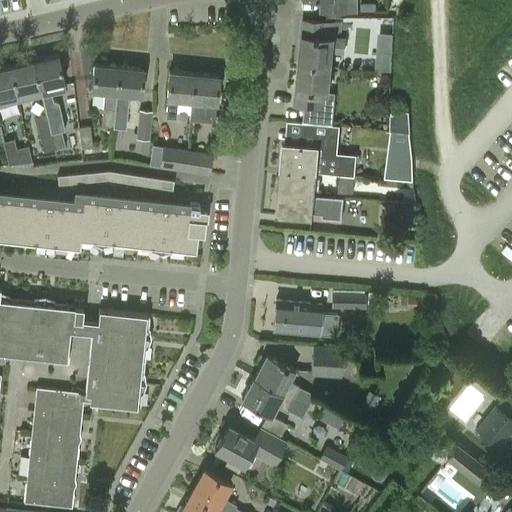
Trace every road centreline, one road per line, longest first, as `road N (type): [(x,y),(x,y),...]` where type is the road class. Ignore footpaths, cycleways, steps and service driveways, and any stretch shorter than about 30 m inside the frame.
road 1 (residential): [(265,0),(238,287)]
road 2 (residential): [(138,511),(222,354),(238,287)]
road 3 (residential): [(238,287),(0,260)]
road 4 (residential): [(161,0),(0,35)]
